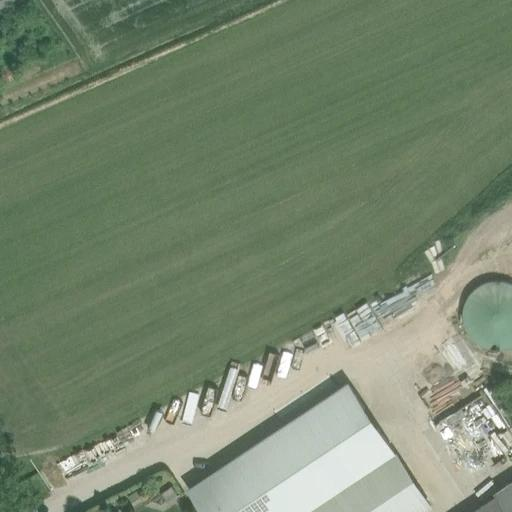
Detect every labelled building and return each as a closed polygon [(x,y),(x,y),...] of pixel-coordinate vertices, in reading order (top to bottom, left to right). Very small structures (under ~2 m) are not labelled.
[(0,0),(0,8),(12,0),(0,0)] [(403,278),(410,296),(424,290),(416,272),(403,278)] [(468,334),(471,338),(473,340),(476,343),(479,345),(482,346),(486,348),(489,349),(493,349),(497,349),(500,349),(504,349),(507,348),(511,346),(511,345),(511,283),(510,282),(506,281),(502,280),(498,280),(495,280),(491,280),(487,281),(483,282),(480,284),(477,286),(474,289),(471,291),(468,294),(466,298),(465,301),(463,305),(462,309),(462,312),(462,316),(462,320),(463,324),(465,328),(466,331),(468,334)] [(381,290),(373,294),(384,314),(391,310),(381,290)] [(422,511),(431,506),(348,382),(189,489),(204,511),(422,511)] [(62,458),(66,472),(85,467),(81,453),(62,458)] [(511,511),(511,483),(469,511),(511,511)] [(171,485),(161,492),(167,501),(178,494),(171,485)] [(138,489),(127,495),(133,504),(143,497),(138,489)]
